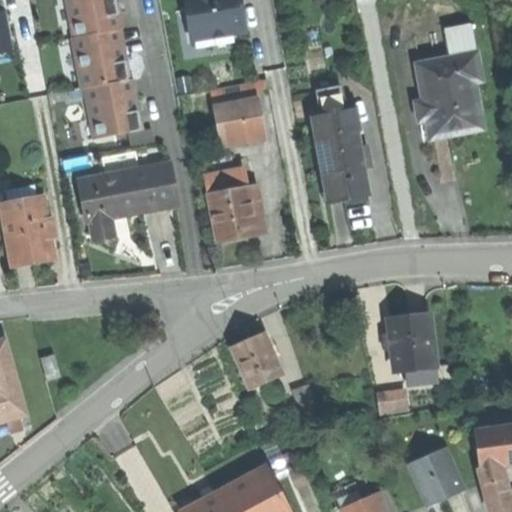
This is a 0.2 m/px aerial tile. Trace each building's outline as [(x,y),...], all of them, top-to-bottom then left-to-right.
[(72,24),(75,38),(119,30),(123,29),(120,13),(118,1),(115,1),(115,0),(67,0),(68,4),(72,4),(75,24),(72,24)] [(188,0),(194,36),(220,32),(221,37),(246,33),(243,15),(240,1),(238,0),(188,0)] [(8,8),(0,9),(0,51),(16,49),(8,8)] [(83,90),(86,89),(131,81),(129,67),(126,67),(123,52),(119,30),(75,38),(73,39),(76,53),(79,53),(82,70),(79,71),(83,90)] [(195,42),(221,37),(220,32),(194,36),(195,42)] [(429,121),(432,139),(455,134),(483,129),(475,83),(483,82),(477,54),(418,65),(425,101),(416,103),(420,123),(429,121)] [(99,139),(144,131),(141,116),(138,117),(135,100),(131,81),(86,89),(92,123),(96,122),(99,139)] [(260,101),(217,109),(224,149),(237,146),(236,142),(267,136),(260,101)] [(311,119),(316,140),(357,132),(353,111),(311,119)] [(357,132),(316,140),(328,203),(349,199),(370,195),(365,169),(361,149),(357,132)] [(367,147),(361,149),(365,169),(371,168),(367,147)] [(205,163),(209,182),(230,178),(237,177),(233,158),(205,163)] [(91,223),(94,240),(116,237),(113,220),(139,215),(180,208),(172,164),(80,181),(87,224),(91,223)] [(208,182),(210,195),(232,191),(230,178),(209,182),(208,182)] [(18,190),(21,203),(40,199),(38,186),(18,190)] [(210,195),(220,244),(239,241),(260,237),(258,221),(254,205),(251,187),(232,191),(210,195)] [(37,261),(56,258),(52,238),(49,219),(45,198),(40,199),(21,203),(5,206),(16,265),(37,261)] [(264,203),(254,205),(258,221),(267,220),(264,203)] [(53,218),(49,219),(52,238),(57,238),(53,218)] [(267,220),(258,221),(260,237),(270,235),(267,220)] [(410,317),(390,320),(397,372),(438,365),(430,314),(410,317)] [(246,343),(232,349),(252,391),(285,376),(265,334),(246,343)] [(0,422),(4,422),(0,409),(0,407),(23,401),(6,342),(0,344),(0,422)] [(41,360),(48,383),(62,379),(56,356),(41,360)] [(411,385),(380,388),(382,413),(413,410),(411,385)] [(311,387),(295,393),(305,422),(322,416),(311,387)] [(27,415),(23,401),(0,407),(0,409),(4,422),(27,415)] [(248,407),(262,438),(272,433),(258,402),(248,407)] [(511,430),(482,435),(486,473),(503,468),(504,472),(511,470),(511,430)] [(411,465),(428,504),(446,496),(448,499),(454,496),(465,492),(446,450),(411,465)] [(487,496),(489,495),(509,490),(504,472),(503,468),(486,473),(481,474),(487,496)] [(223,494),(189,511),(290,511),(268,469),(223,494)] [(511,511),(511,501),(509,490),(489,495),(493,511),(511,511)] [(342,511),(389,511),(381,493),(342,511)] [(430,507),(448,499),(446,496),(428,504),(430,507)]
